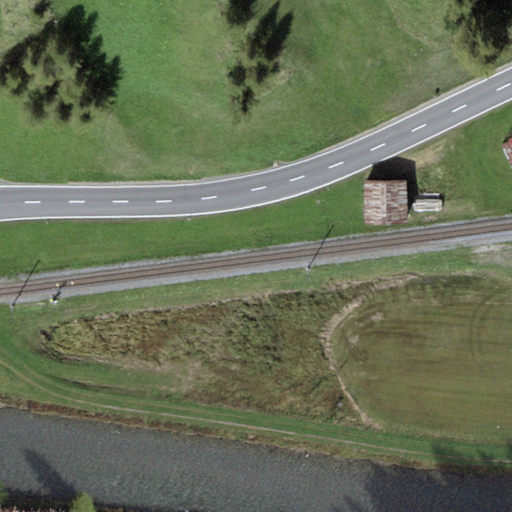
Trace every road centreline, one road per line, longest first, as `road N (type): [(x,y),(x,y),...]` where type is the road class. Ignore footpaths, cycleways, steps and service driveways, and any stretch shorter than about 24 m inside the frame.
road 1 (secondary): [(511,83),(287,181),(202,199),(0,202)]
road 2 (track): [(0,359),(60,398),(511,463)]
